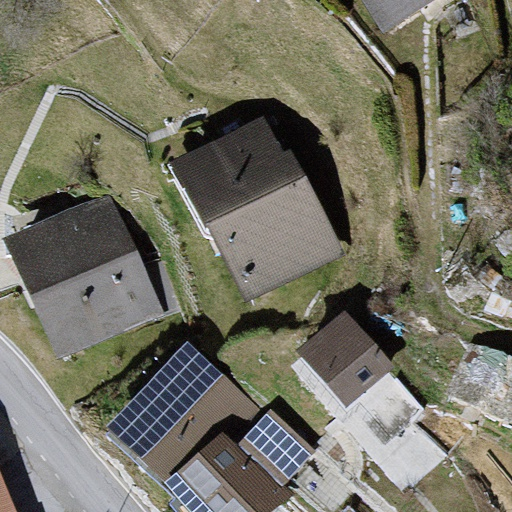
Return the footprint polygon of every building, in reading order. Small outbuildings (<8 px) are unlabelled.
[(425,0),(370,0),(386,25),(425,0)] [(329,253),(262,121),(178,164),(246,295),(329,253)] [(153,311),(108,204),(13,244),(59,351),(153,311)] [(388,365),(343,315),(303,350),(347,399),(354,392),(390,432),(417,407),(384,369),(388,365)] [(189,346),(105,429),(187,511),(260,511),(280,493),(274,486),(303,457),(268,422),(237,452),(225,440),(254,411),(189,346)] [(511,418),(511,365),(472,348),(452,393),(511,420),(511,418)] [(0,511),(8,511),(0,495),(0,511)]
